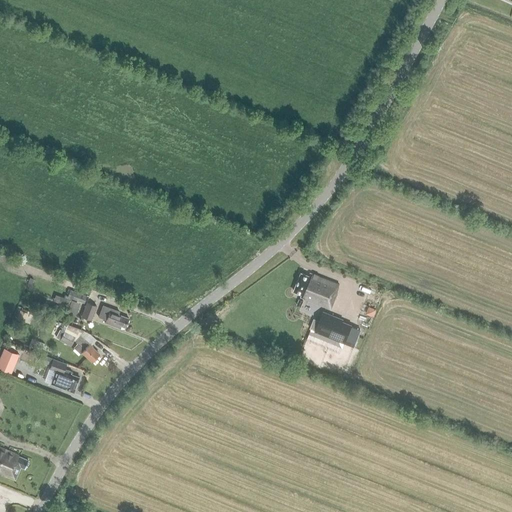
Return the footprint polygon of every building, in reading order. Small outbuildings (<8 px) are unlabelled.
[(294,293),(302,296),(301,298),(332,309),(337,293),(336,293),(339,284),(310,274),(309,277),(300,274),(294,293)] [(64,295),(63,298),(64,298),(62,304),(68,306),(71,298),(84,303),(87,296),(70,290),(67,296),(64,295)] [(80,304),(71,300),(67,310),(76,314),(80,304)] [(91,320),(96,306),(87,303),(82,317),(91,320)] [(99,317),(106,320),(105,323),(120,329),(121,326),(125,327),(128,318),(118,314),(119,311),(103,305),(99,317)] [(20,311),(16,320),(22,322),(26,313),(20,311)] [(342,320),(323,312),(315,332),(344,343),(351,326),(342,322),(342,320)] [(60,331),(55,339),(70,347),(75,338),(64,332),(64,333),(60,331)] [(90,345),(96,339),(89,333),(88,333),(83,338),(90,345)] [(92,347),(80,336),(75,341),(78,344),(74,348),(80,354),(81,353),(91,362),(98,354),(91,348),(92,347)] [(56,372),(51,385),(74,393),(79,378),(71,375),(72,373),(64,370),(66,365),(53,360),(40,355),(37,361),(51,366),(50,369),(56,372)] [(0,368),(11,373),(15,363),(0,356),(0,368)] [(19,458),(19,456),(0,448),(0,475),(6,478),(6,477),(15,481),(20,468),(25,470),(28,461),(19,458)]
